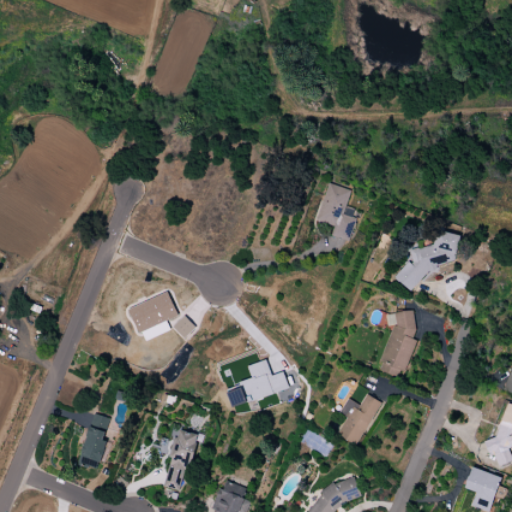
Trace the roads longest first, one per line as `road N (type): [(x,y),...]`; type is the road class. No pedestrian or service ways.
road 1 (residential): [(129,190),(0,509)]
road 2 (residential): [(394,511),(469,320)]
road 3 (residential): [(109,238),(221,285)]
